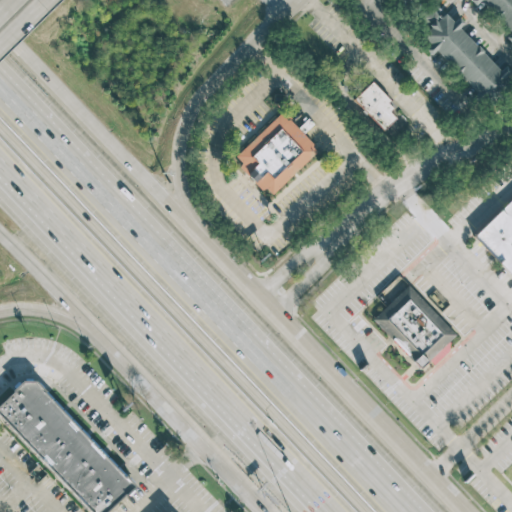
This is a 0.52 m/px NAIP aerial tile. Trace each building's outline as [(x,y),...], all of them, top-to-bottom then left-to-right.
[(511,0),(511,43),(510,45),(504,38),(510,33),(481,1),(474,6),(469,1),(470,0),(511,0)] [(426,23),(434,16),(437,20),(445,12),(453,20),(457,16),(463,22),(459,26),(500,70),(504,66),(510,72),(505,77),(507,79),(482,103),(477,97),(472,92),(468,97),(462,92),(469,86),(435,50),(430,54),(424,48),(427,46),(420,38),(431,27),(426,23)] [(394,118),(388,111),(393,106),(370,81),(352,99),(382,130),(394,118)] [(234,158),(286,113),(323,155),(272,200),(234,158)] [(511,276),(476,239),(511,203),(511,276)] [(409,287),(458,339),(420,373),(373,321),(409,287)] [(0,406),(31,379),(134,486),(106,511),(90,511),(0,416),(0,406)]
